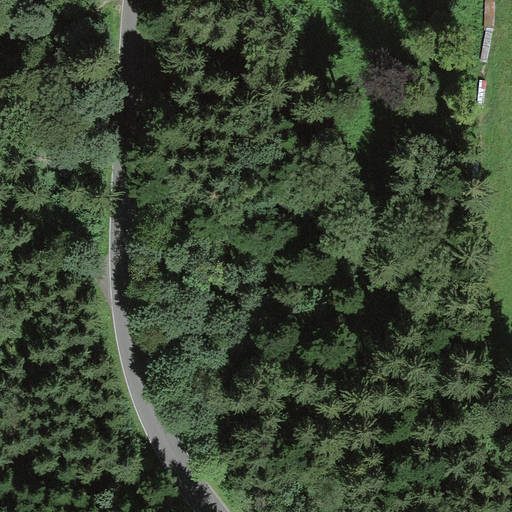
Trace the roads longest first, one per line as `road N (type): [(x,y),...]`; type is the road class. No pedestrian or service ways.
road 1 (tertiary): [(135,0),(121,219),(128,324),(152,410),(213,511)]
road 2 (track): [(0,210),(50,231),(125,299)]
road 3 (track): [(0,105),(99,0)]
